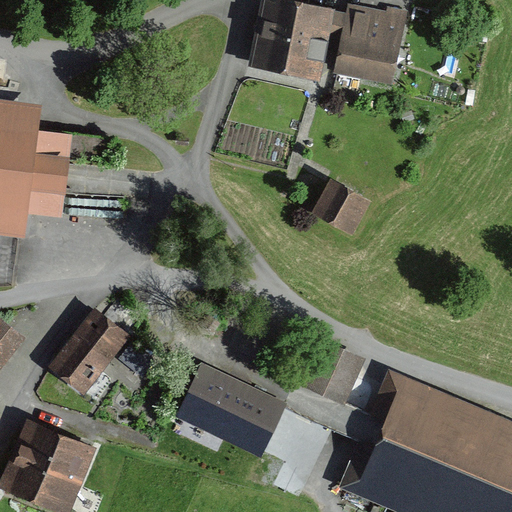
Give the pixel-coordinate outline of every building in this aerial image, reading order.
[(340,17),(268,3),(255,69),(327,84),(340,17)] [(401,56),(349,41),(339,74),(392,89),(401,56)] [(51,107),(0,100),(0,236),(24,240),(28,210),(63,214),(73,139),(47,136),(51,107)] [(376,211),(335,187),(315,221),(356,244),(376,211)] [(102,316),(54,376),(86,402),(134,342),(102,316)] [(0,317),(0,373),(28,342),(0,317)] [(371,366),(317,342),(298,386),(352,410),(371,366)] [(290,407),(209,372),(184,427),(265,463),(290,407)] [(511,511),(511,427),(391,378),(345,491),(396,511),(511,511)] [(78,511),(101,455),(33,428),(6,496),(48,511),(78,511)]
